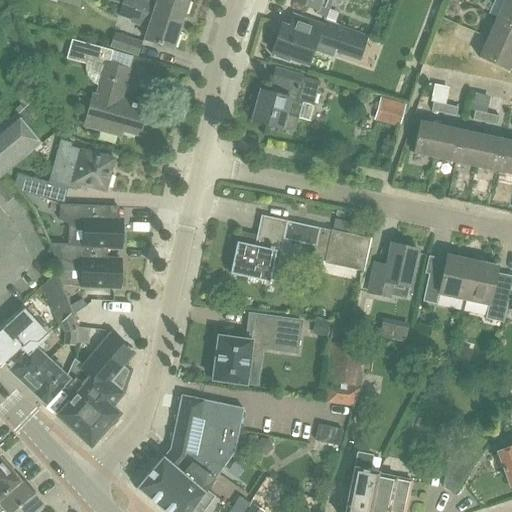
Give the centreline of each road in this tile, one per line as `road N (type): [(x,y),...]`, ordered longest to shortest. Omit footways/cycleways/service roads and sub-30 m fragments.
road 1 (residential): [(85,489),(144,422),(195,154)]
road 2 (residential): [(195,154),(511,227)]
road 3 (residential): [(195,154),(237,0)]
road 4 (tertiary): [(85,489),(0,393)]
